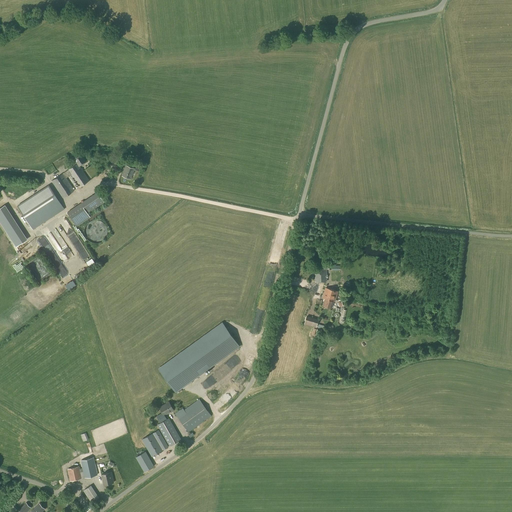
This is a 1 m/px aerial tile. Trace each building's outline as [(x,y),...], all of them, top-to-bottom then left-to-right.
[(90,181),(79,166),(86,161),(81,154),(74,159),(77,164),(68,170),(63,174),(51,181),(63,198),(74,191),(66,178),(71,175),(79,187),(90,181)] [(130,179),(134,169),(126,166),(122,176),(130,179)] [(33,230),(64,209),(49,185),(32,196),(17,206),(33,230)] [(76,226),(90,217),(87,213),(80,203),(66,212),(76,226)] [(315,282),(327,281),(327,269),(314,270),(315,282)] [(334,301),(335,302),(338,291),(326,288),(323,298),(325,299),(323,306),(332,308),(334,301)] [(316,327),(318,320),(307,317),(305,324),(316,327)] [(239,346),(223,324),(160,369),(176,392),(239,346)] [(211,416),(199,399),(184,410),(183,408),(175,413),(176,415),(188,433),(211,416)] [(167,419),(165,415),(173,410),(169,402),(159,407),(162,412),(156,416),(160,423),(157,425),(169,446),(182,440),(169,418),(167,419)] [(151,457),(168,447),(159,430),(142,439),(151,457)] [(83,441),(89,440),(86,433),(81,435),(83,441)] [(144,472),(154,466),(146,452),(136,457),(144,472)] [(98,475),(94,457),(80,461),(82,468),(79,469),(79,466),(68,469),(70,481),(98,475)] [(104,485),(109,484),(114,482),(111,472),(101,475),(104,485)] [(91,503),(99,498),(91,485),(83,491),(91,503)] [(20,511),(27,511),(31,508),(26,503),(18,510),(20,511)]
